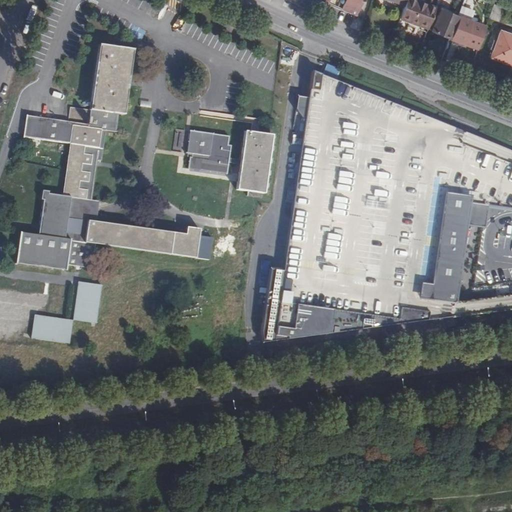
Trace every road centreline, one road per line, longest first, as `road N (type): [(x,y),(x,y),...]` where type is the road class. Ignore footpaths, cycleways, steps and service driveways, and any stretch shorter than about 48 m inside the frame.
road 1 (primary): [(0,447),(511,382)]
road 2 (primary): [(511,356),(0,420)]
road 3 (primary): [(244,0),(511,112)]
road 4 (unknown): [(374,126),(344,124),(329,147),(311,285),(343,302)]
road 5 (unknown): [(374,126),(343,302)]
road 6 (unknown): [(388,310),(413,315),(442,165)]
road 7 (unknown): [(388,310),(413,135)]
